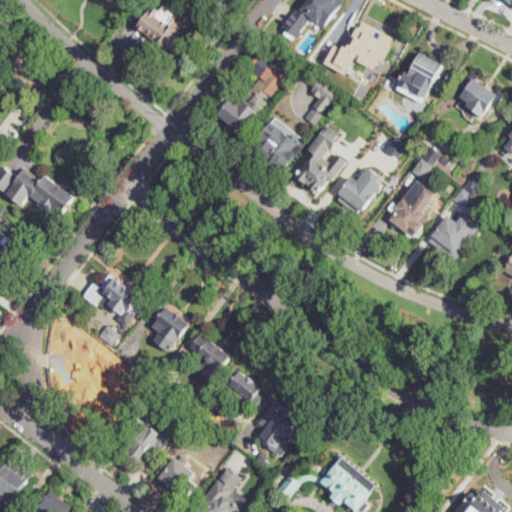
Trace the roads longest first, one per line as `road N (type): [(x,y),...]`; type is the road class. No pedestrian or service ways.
road 1 (residential): [(511,433),(395,387),(127,187)]
road 2 (residential): [(511,324),(430,300),(345,258),(171,129)]
road 3 (residential): [(0,353),(171,129)]
road 4 (residential): [(171,129),(26,0)]
road 5 (tertiary): [(138,511),(0,405)]
road 6 (residential): [(171,129),(271,0)]
road 7 (tertiary): [(41,437),(32,400),(38,303)]
